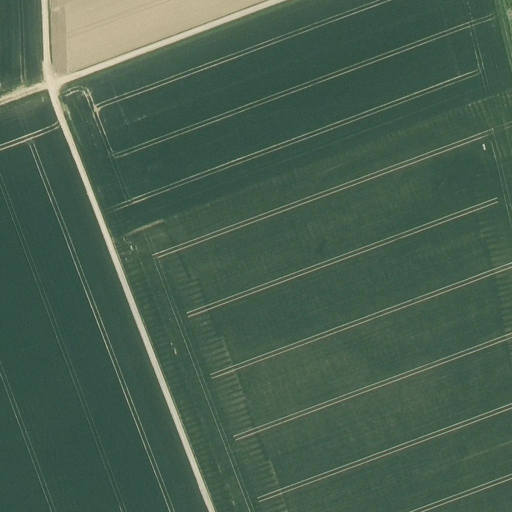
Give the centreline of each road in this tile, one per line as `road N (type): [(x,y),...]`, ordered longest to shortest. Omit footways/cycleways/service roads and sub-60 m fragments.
road 1 (track): [(45,0),(48,85),(211,511)]
road 2 (track): [(276,0),(0,103)]
